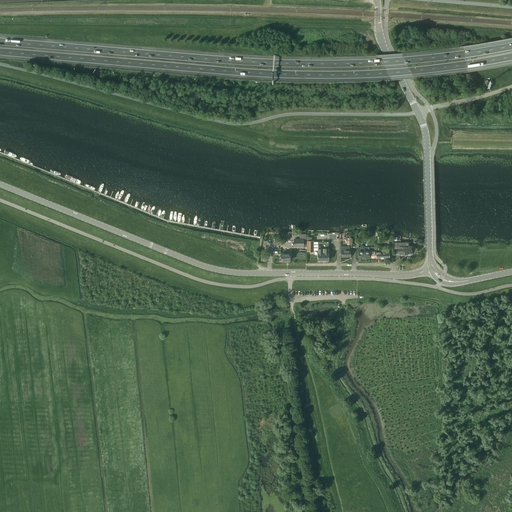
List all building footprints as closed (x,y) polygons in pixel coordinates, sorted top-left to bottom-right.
[(307,240),(307,251),(314,251),(314,250),(318,250),(328,250),(328,241),(313,241),(312,240),(307,240)] [(402,249),(402,247),(400,247),(400,243),(394,243),(394,247),(397,247),(398,254),(403,254),(403,249),(402,249)] [(416,253),(416,247),(411,247),(411,246),(408,246),(408,243),(400,243),(400,247),(402,247),(402,249),(403,249),(403,254),(411,254),(411,253),(416,253)] [(341,251),(341,257),(350,257),(350,251),(349,251),(349,246),(341,247),(341,251)] [(366,247),(358,247),(358,258),(369,258),(369,256),(369,254),(369,251),(371,251),(375,251),(375,247),(369,247),(366,247)] [(375,247),(375,251),(376,251),(376,258),(389,258),(389,252),(377,252),(377,247),(375,247)] [(329,260),(328,250),(318,250),(318,260),(329,260)] [(281,253),(281,261),(290,260),(290,253),(281,253)]
